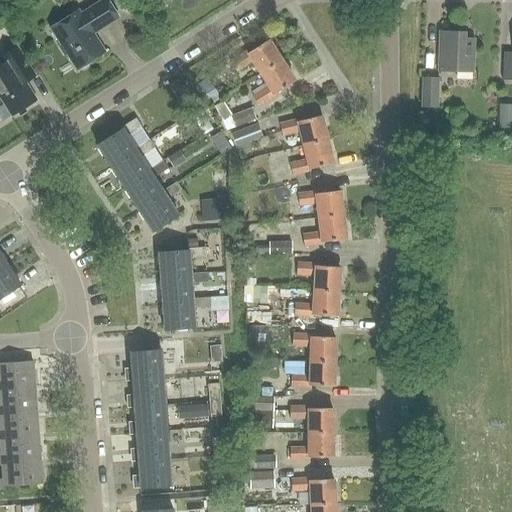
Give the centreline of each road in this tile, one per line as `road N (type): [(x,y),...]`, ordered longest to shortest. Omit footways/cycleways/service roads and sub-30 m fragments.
road 1 (unclassified): [(388,511),(386,0)]
road 2 (unclassified): [(274,0),(0,176)]
road 3 (unclassified): [(76,342),(71,291),(0,176)]
road 4 (unclassified): [(90,511),(76,342)]
